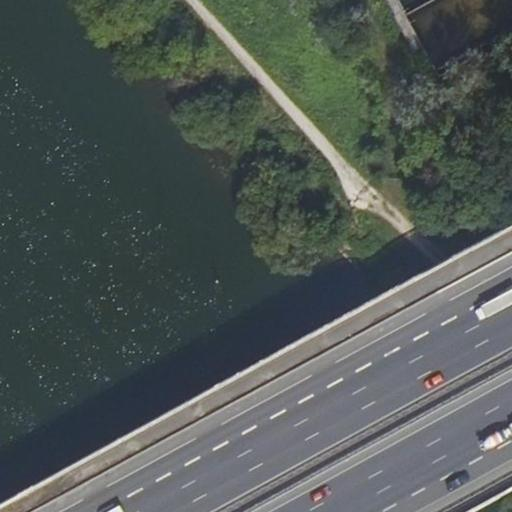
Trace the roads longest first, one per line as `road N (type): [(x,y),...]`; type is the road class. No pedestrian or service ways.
road 1 (track): [(185,0),(511,349)]
road 2 (trunk): [(511,306),(144,511)]
road 3 (trunk): [(342,511),(511,418)]
